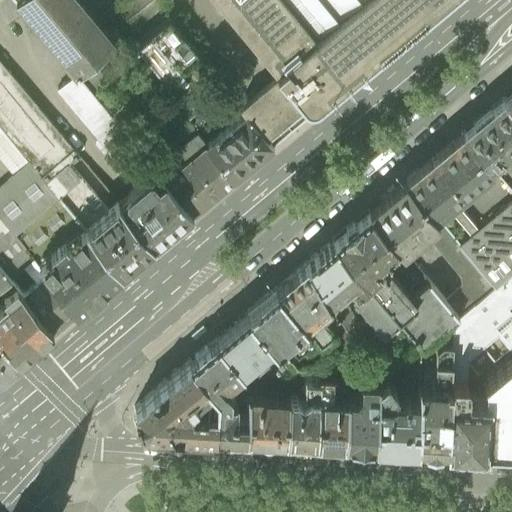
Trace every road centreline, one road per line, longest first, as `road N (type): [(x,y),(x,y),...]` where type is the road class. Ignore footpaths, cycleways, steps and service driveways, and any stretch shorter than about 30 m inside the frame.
road 1 (secondary): [(199,269),(237,266),(488,59),(497,18)]
road 2 (secondary): [(497,18),(457,23),(209,234),(199,269)]
road 3 (primary): [(511,481),(170,460)]
road 4 (secondary): [(0,439),(120,337)]
road 5 (primary): [(145,456),(0,441)]
road 6 (primary): [(145,456),(122,439),(107,405),(120,337)]
